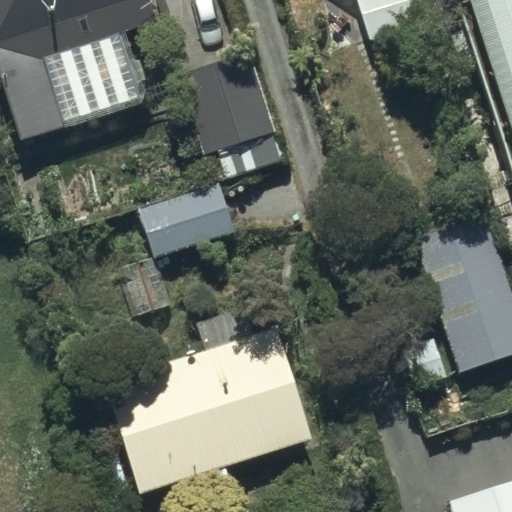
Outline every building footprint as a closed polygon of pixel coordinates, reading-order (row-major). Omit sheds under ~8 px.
[(0,0),(0,77),(21,149),(149,111),(129,41),(157,33),(146,0),(0,0)] [(424,0),(358,0),(374,49),(434,31),(424,0)] [(511,0),(506,0),(507,2),(464,17),(511,156),(511,0)] [(287,165),(253,61),(178,86),(205,166),(222,160),(230,184),(287,165)] [(154,260),(121,271),(137,320),(177,307),(163,261),(233,240),(217,190),(140,214),(154,260)] [(511,294),(488,224),(417,248),(461,382),(511,364),(511,294)] [(316,446),(279,336),(252,346),(243,319),(200,334),(208,360),(107,394),(144,504),(207,483),(210,493),(234,485),(231,475),(316,446)] [(511,511),(511,493),(452,511),(451,511),(511,511)]
